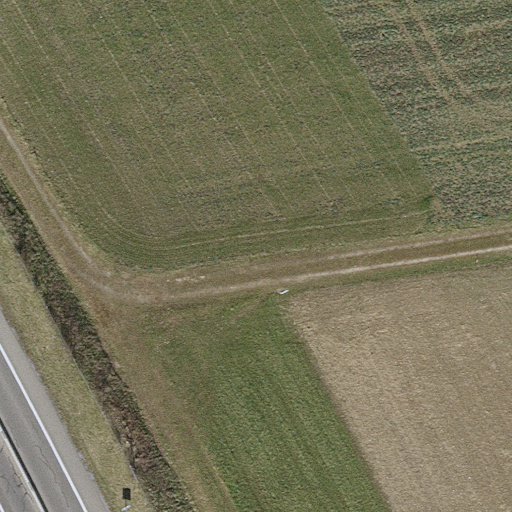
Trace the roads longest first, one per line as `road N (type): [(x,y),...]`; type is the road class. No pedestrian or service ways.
road 1 (track): [(0,137),(97,307),(511,243)]
road 2 (trunk): [(68,511),(0,379)]
